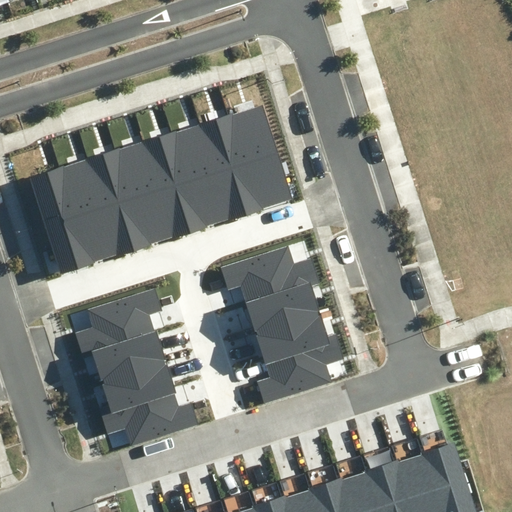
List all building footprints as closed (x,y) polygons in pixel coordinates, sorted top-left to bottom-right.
[(294,201),(263,106),(228,117),(259,212),(294,201)] [(259,212),(228,117),(200,126),(230,223),(259,212)] [(230,223),(200,126),(171,134),(202,232),(230,223)] [(202,232),(171,134),(145,143),(175,240),(202,232)] [(175,240),(145,143),(116,151),(146,249),(175,240)] [(146,249),(116,151),(88,160),(118,257),(146,249)] [(118,257),(88,160),(60,169),(90,266),(118,257)] [(90,266),(60,169),(30,178),(60,275),(90,266)] [(242,285),(248,302),(312,283),(320,280),(313,257),(296,262),(291,244),(222,265),(229,289),(242,285)] [(320,309),(312,283),(248,302),(256,329),(320,309)] [(93,351),(156,330),(151,313),(164,309),(156,285),(88,307),(94,326),(77,331),(85,354),(93,351)] [(329,337),(320,309),(256,329),(267,363),(331,343),(329,337)] [(156,330),(93,351),(101,378),(165,357),(156,330)] [(337,334),(329,337),(331,343),(267,363),(271,376),(258,379),(265,403),(334,382),(328,364),(345,358),(337,334)] [(165,357),(101,378),(110,405),(112,411),(176,391),(165,357)] [(112,411),(110,405),(102,408),(110,432),(126,427),(132,445),(200,423),(193,400),(180,404),(176,391),(112,411)] [(453,434),(425,443),(446,511),(448,511),(475,504),(453,434)] [(446,511),(425,443),(396,452),(415,511),(446,511)] [(415,511),(396,452),(368,460),(384,511),(415,511)] [(384,511),(368,460),(340,469),(353,511),(384,511)] [(353,511),(340,469),(312,478),(322,511),(353,511)] [(322,511),(312,478),(283,487),(291,511),(322,511)] [(291,511),(283,487),(255,496),(259,511),(291,511)] [(259,511),(255,496),(227,505),(228,511),(259,511)]
